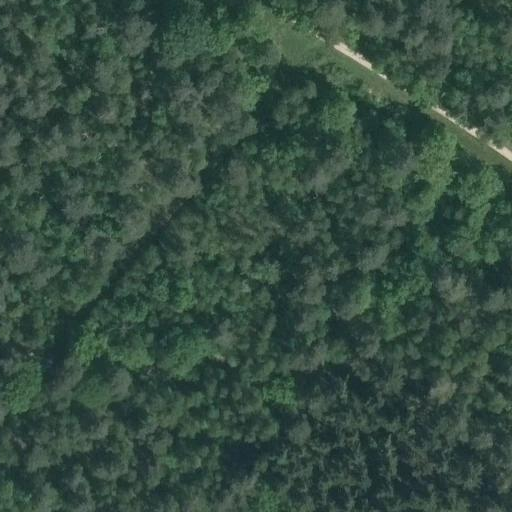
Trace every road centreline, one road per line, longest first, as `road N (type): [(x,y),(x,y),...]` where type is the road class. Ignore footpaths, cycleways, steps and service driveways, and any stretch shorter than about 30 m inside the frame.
road 1 (track): [(308,33),(0,406)]
road 2 (track): [(511,173),(260,0)]
